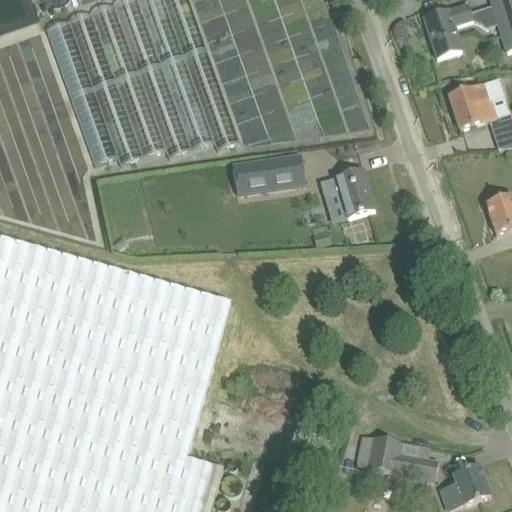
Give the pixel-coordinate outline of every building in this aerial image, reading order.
[(511,54),(511,0),(488,0),(491,8),(471,15),(469,9),(450,15),(450,14),(443,16),(424,23),(437,63),(456,56),(462,55),(455,31),(474,24),(477,25),(481,27),(485,31),(498,27),(507,56),(511,54)] [(61,28),(87,168),(206,146),(203,130),(192,132),(190,121),(176,123),(173,105),(175,104),(169,70),(110,81),(107,68),(94,70),(85,24),(61,28)] [(484,88),(449,99),(460,134),(499,122),(493,101),(500,98),(496,85),(484,89),(484,88)] [(301,160),(234,169),(238,197),(305,188),(301,160)] [(336,182),(321,186),(325,201),(340,196),(348,222),(356,219),(375,214),(364,174),(344,179),(336,182)] [(511,198),(486,207),(496,238),(511,232),(511,198)] [(328,235),(314,239),(317,250),(331,246),(328,235)] [(186,460),(230,305),(0,239),(0,511),(212,511),(224,471),(186,460)] [(439,465),(400,457),(402,448),(372,442),(366,472),(435,486),(439,465)] [(249,485),(257,487),(264,464),(256,462),(249,485)] [(237,471),(237,470),(237,469),(236,467),(235,466),(234,466),(233,465),(232,465),(231,465),(229,466),(228,466),(227,468),(227,469),(227,470),(227,471),(227,472),(228,474),(229,474),(231,475),(232,475),(233,475),(234,474),(235,474),(236,473),(237,471)] [(454,479),(457,489),(442,494),(448,511),(455,511),(491,500),(480,470),(454,479)] [(229,511),(230,511),(230,509),(230,507),(229,505),(228,504),(226,503),(225,502),(223,502),(221,502),(219,503),(218,504),(217,506),(216,508),(216,509),(216,511),(229,511)]
